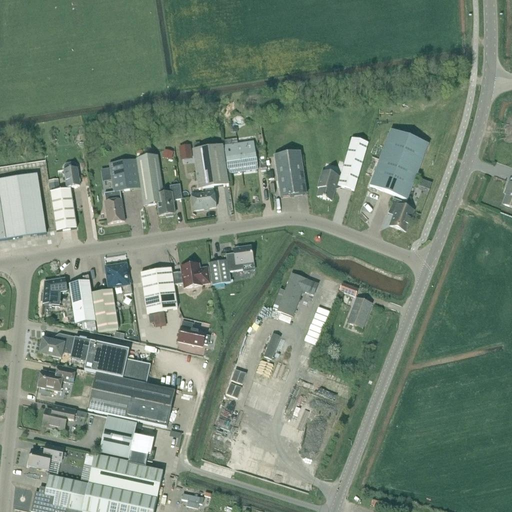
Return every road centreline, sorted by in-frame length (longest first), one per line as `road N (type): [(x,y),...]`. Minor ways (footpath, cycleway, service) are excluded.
road 1 (unclassified): [(24,263),(301,221),(411,260)]
road 2 (tertiary): [(335,511),(429,267)]
road 3 (unclassified): [(4,511),(24,263)]
road 4 (tertiary): [(429,267),(487,83)]
